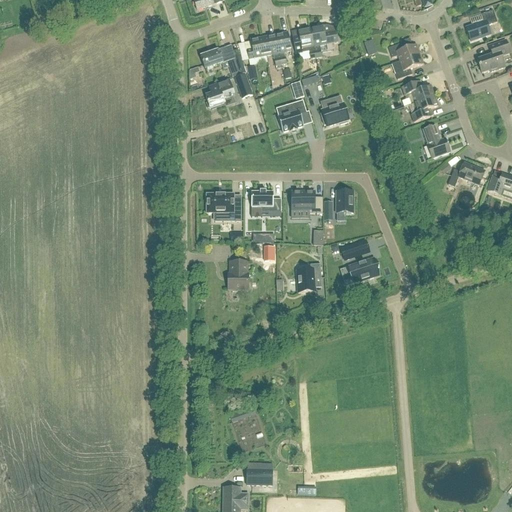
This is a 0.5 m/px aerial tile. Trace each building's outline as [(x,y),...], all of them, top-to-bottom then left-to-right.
[(222,4),(220,0),(195,0),(193,1),(197,12),(214,7),(222,4)] [(497,25),(493,13),(481,17),(483,24),(466,30),(471,44),(491,37),(488,28),(497,25)] [(323,28),(310,30),(316,60),(322,59),(320,48),(338,44),(336,34),(325,36),(323,28)] [(316,60),(310,30),(298,33),(299,39),(293,40),(296,57),(309,54),(311,61),(316,60)] [(275,37),(281,67),(287,66),(285,55),(292,53),(288,35),(275,37)] [(281,67),(275,37),(263,40),(267,58),(273,57),(276,72),(282,71),(281,67)] [(267,58),(263,40),(250,42),(252,51),(247,52),(249,62),(267,58)] [(510,56),(506,43),(489,48),(492,57),(477,62),(482,76),(490,73),(490,75),(505,70),(501,59),(510,56)] [(398,58),(400,63),(400,64),(420,57),(416,47),(403,52),(401,46),(388,51),(392,61),(398,58)] [(218,53),(200,59),(205,73),(229,65),(228,62),(234,60),(231,48),(224,51),(218,53)] [(377,49),(370,52),(372,58),(379,56),(377,49)] [(487,51),(476,54),(477,59),(489,57),(487,51)] [(392,66),(394,72),(397,82),(412,77),(410,71),(423,67),(420,57),(400,64),(400,63),(392,66)] [(233,73),(236,79),(246,75),(242,64),(235,66),(238,72),(233,73)] [(253,97),(246,76),(234,80),(242,101),(253,97)] [(225,105),(223,101),(235,97),(229,82),(208,89),(211,97),(206,99),(208,105),(206,106),(207,110),(209,109),(210,110),(225,105)] [(404,109),(409,107),(411,107),(434,99),(431,88),(418,93),(415,86),(402,90),(406,101),(402,103),(404,109)] [(340,99),(321,104),(324,112),(322,113),(324,119),(322,119),(324,127),(326,127),(327,129),(340,125),(341,127),(348,125),(347,123),(349,122),(344,106),(343,106),(340,99)] [(438,109),(434,99),(411,107),(409,107),(412,117),(411,117),(414,125),(433,118),(431,111),(438,109)] [(296,131),(303,129),(300,117),(306,115),(302,103),(291,107),(293,115),(278,120),(282,135),(289,133),(290,135),(297,133),(296,131)] [(450,155),(445,141),(440,143),(435,128),(423,133),(428,147),(427,148),(432,161),(450,155)] [(240,133),(244,145),(253,142),(249,130),(240,133)] [(479,188),(485,174),(464,166),(461,174),(454,172),(448,187),(455,190),(459,180),(479,188)] [(493,178),(488,194),(500,198),(503,190),(511,193),(511,179),(502,176),(500,183),(498,183),(498,180),(493,178)] [(261,215),(281,215),(281,202),(273,202),(273,194),(266,194),(266,193),(260,193),(260,194),(251,194),(251,210),(261,210),(261,215)] [(292,194),(291,213),(309,213),(309,216),(322,216),(322,200),(315,200),(314,194),(292,194)] [(353,216),(353,194),(336,194),(336,216),(353,216)] [(207,197),(207,216),(231,216),(231,224),(241,224),(241,211),(234,211),(234,197),(207,197)] [(355,247),(340,252),(343,263),(359,258),(355,247)] [(372,261),(348,269),(353,286),(378,278),(372,261)] [(228,276),(228,292),(231,292),(233,294),(237,294),(238,292),(248,292),(248,276),(247,276),(247,264),(230,264),(230,276),(228,276)] [(311,272),(298,273),(299,295),(317,294),(316,281),(322,281),(321,266),(311,267),(311,272)] [(247,472),(247,488),(272,488),(272,472),(247,472)] [(297,487),(297,496),(315,496),(315,488),(297,487)] [(247,511),(248,497),(240,497),(240,491),(223,490),(223,511),(239,511),(240,511),(246,511),(247,511)]
